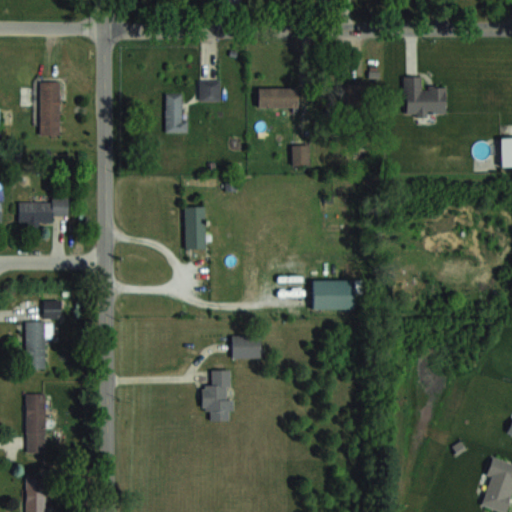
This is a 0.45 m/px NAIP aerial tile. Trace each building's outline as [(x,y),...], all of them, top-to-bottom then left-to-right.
[(445,86),(422,86),(422,76),(403,76),(403,115),(445,115),(445,86)] [(198,100),(219,100),(219,79),(198,79),(198,100)] [(59,81),(38,81),(39,135),(59,134),(59,81)] [(298,87),(257,87),(257,106),(298,106),(298,87)] [(367,87),(345,87),(345,110),(367,110),(367,87)] [(165,131),(186,131),(186,92),(165,92),(165,131)] [(511,137),(499,137),(499,166),(511,166),(511,137)] [(309,144),(291,144),(291,164),(309,164),(309,144)] [(18,201),(18,221),(28,221),(28,226),(38,226),(38,222),(52,222),(52,214),(68,214),(68,197),(51,197),(51,201),(18,201)] [(183,206),(183,248),(204,248),(204,206),(183,206)] [(312,308),(354,308),(354,279),(312,279),(312,308)] [(44,316),(58,316),(58,301),(44,301),(44,316)] [(44,321),(25,321),(25,368),(44,368),(44,321)] [(231,335),(231,356),(260,356),(260,335),(231,335)] [(209,420),(231,420),(230,369),(211,369),(211,385),(200,385),(201,409),(209,409),(209,420)] [(25,451),(44,451),(44,392),(25,392),(25,451)] [(478,504),(502,511),(508,511),(511,499),(511,463),(493,457),(478,504)] [(25,511),(45,511),(46,475),(25,475),(25,511)]
